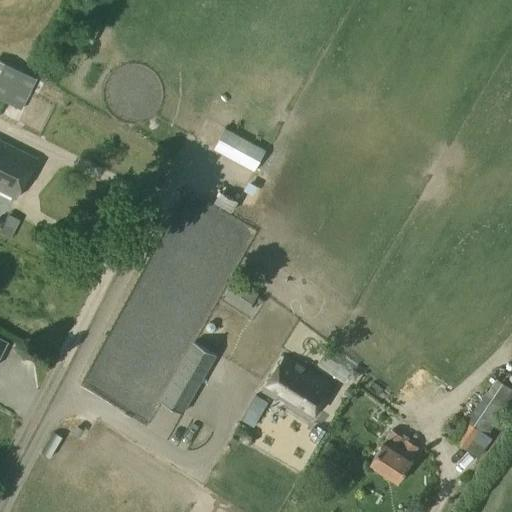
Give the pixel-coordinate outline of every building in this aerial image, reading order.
[(20,72),(0,60),(0,97),(4,99),(20,72)] [(266,150),(225,127),(213,148),(255,171),(266,150)] [(37,159),(0,140),(0,188),(18,197),(37,159)] [(250,301),(230,288),(221,302),(241,314),(250,301)] [(510,373),(511,371),(511,335),(494,363),(510,373)] [(0,358),(9,342),(0,337),(0,358)] [(216,354),(194,341),(161,401),(182,413),(216,354)] [(331,385),(286,357),(264,391),(277,399),(279,396),(286,400),(284,403),(310,419),(331,385)] [(352,368),(348,374),(354,378),(358,373),(352,368)] [(511,400),(511,388),(497,378),(488,391),(487,390),(466,420),(468,422),(454,442),(467,451),(481,431),(487,435),(511,400)] [(402,435),(393,430),(371,463),(399,481),(413,460),(411,459),(419,447),(408,440),(410,437),(403,433),(402,435)]
